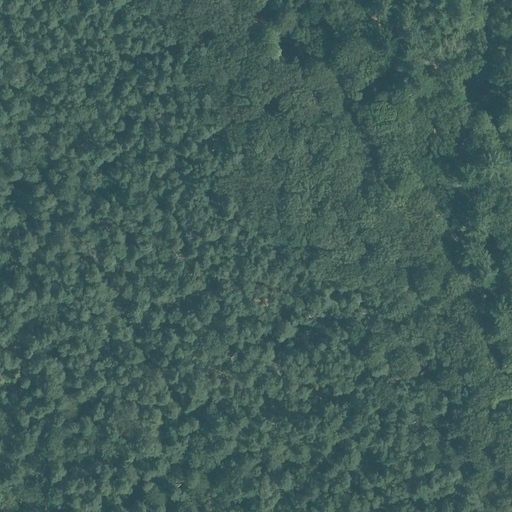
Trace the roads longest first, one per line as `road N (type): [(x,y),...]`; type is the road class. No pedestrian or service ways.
road 1 (track): [(212,440),(242,385),(315,316),(480,301)]
road 2 (track): [(402,132),(485,299)]
road 3 (track): [(334,0),(402,132)]
